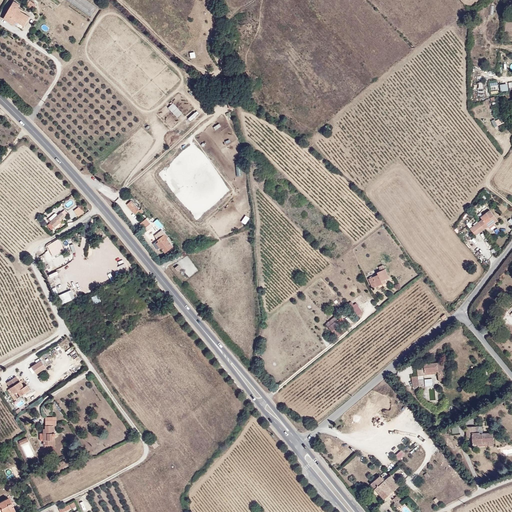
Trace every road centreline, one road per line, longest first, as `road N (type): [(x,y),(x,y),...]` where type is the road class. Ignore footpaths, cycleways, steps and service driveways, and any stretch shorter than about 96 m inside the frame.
road 1 (residential): [(101,206),(37,245),(31,260),(62,327),(146,455),(41,511)]
road 2 (unclassified): [(301,442),(460,311)]
road 3 (primary): [(101,206),(213,341)]
road 4 (primary): [(0,98),(101,206)]
road 5 (primary): [(301,442),(213,341)]
road 6 (primary): [(213,341),(293,448)]
